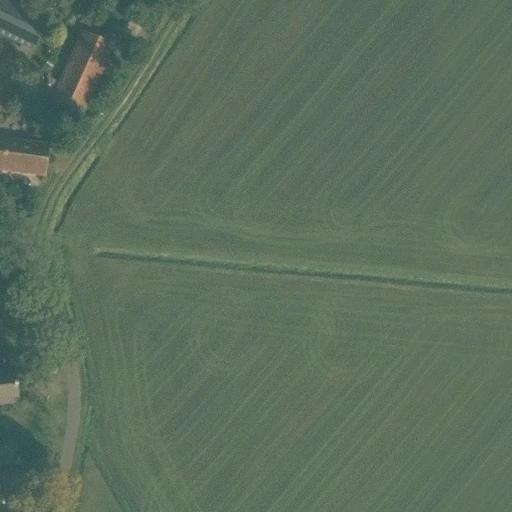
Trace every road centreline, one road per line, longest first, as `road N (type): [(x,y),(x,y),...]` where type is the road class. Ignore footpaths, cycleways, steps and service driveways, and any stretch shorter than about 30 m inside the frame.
road 1 (unclassified): [(57,511),(73,431),(71,372),(40,281),(0,215)]
road 2 (track): [(30,263),(37,226),(189,0)]
